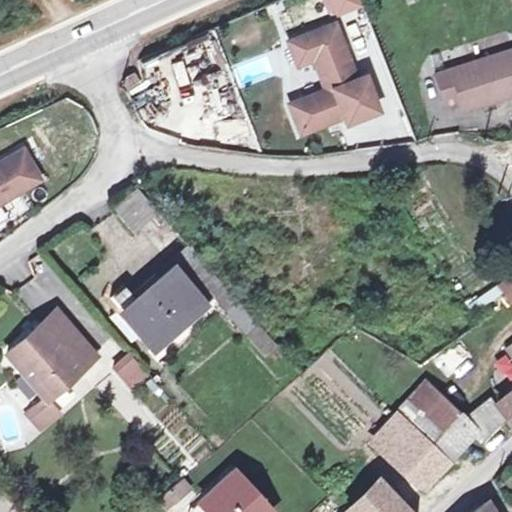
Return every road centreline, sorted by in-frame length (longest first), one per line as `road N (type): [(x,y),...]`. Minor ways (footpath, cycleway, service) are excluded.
road 1 (unclassified): [(129,149),(279,168),(447,150),(487,159),(511,183)]
road 2 (unclassified): [(0,261),(129,149)]
road 3 (unclassified): [(129,149),(76,37)]
